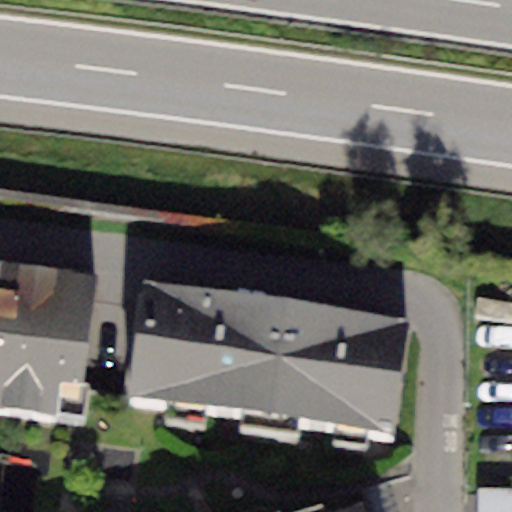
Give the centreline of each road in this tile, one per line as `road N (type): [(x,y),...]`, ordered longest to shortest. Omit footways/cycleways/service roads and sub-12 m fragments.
road 1 (residential): [(0,247),(419,300),(435,312),(441,338),(438,511)]
road 2 (motorway): [(0,57),(511,127)]
